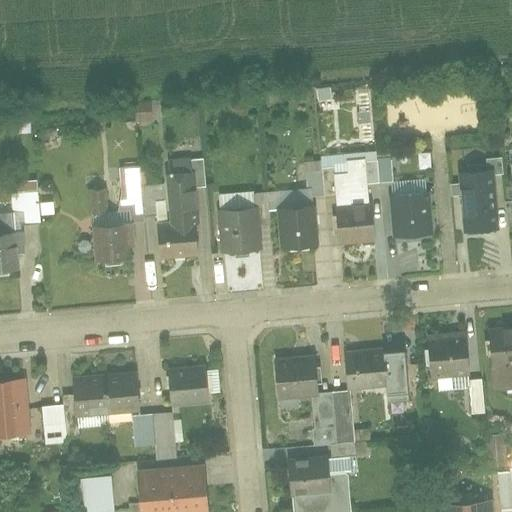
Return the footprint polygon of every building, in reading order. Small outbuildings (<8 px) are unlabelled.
[(161,261),(199,257),(191,172),(166,174),(170,224),(158,225),(161,261)] [(494,172),(461,175),(466,235),(499,233),(494,172)] [(391,196),(395,241),(436,238),(432,192),(391,196)] [(336,208),(340,247),(378,243),(375,205),(336,208)] [(278,211),(282,252),(319,248),(316,207),(278,211)] [(220,214),(224,259),(262,256),(258,211),(220,214)] [(92,225),(96,264),(131,261),(127,222),(92,225)] [(0,235),(0,273),(19,272),(15,234),(0,235)] [(511,394),(511,328),(489,331),(495,396),(511,394)] [(474,384),(469,329),(424,333),(429,388),(474,384)] [(405,349),(385,351),(388,383),(389,402),(409,401),(405,349)] [(320,399),(315,350),(275,354),(279,402),(320,399)] [(388,383),(385,351),(345,354),(348,387),(388,383)] [(214,405),(210,362),(169,366),(173,409),(214,405)] [(138,369),(107,372),(111,420),(143,417),(138,369)] [(107,372),(76,375),(80,423),(111,420),(107,372)] [(0,439),(29,437),(24,376),(0,378),(0,439)] [(70,403),(47,404),(49,441),(72,440),(70,403)] [(497,436),(501,463),(510,461),(506,435),(497,436)] [(329,454),(288,458),(291,499),(332,496),(329,454)] [(212,511),(209,464),(138,470),(141,511),(212,511)] [(88,511),(94,511),(119,511),(117,475),(87,476),(88,511)] [(441,511),(493,511),(492,496),(441,500),(441,511)]
